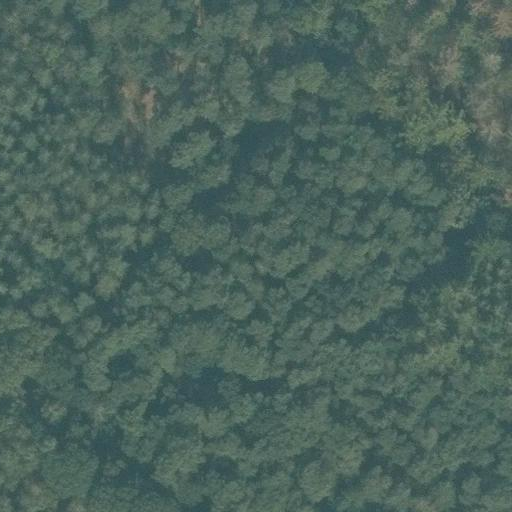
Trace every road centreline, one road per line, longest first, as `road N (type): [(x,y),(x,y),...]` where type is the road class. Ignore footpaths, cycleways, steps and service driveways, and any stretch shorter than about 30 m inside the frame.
road 1 (track): [(404,0),(0,427)]
road 2 (track): [(157,511),(0,339)]
